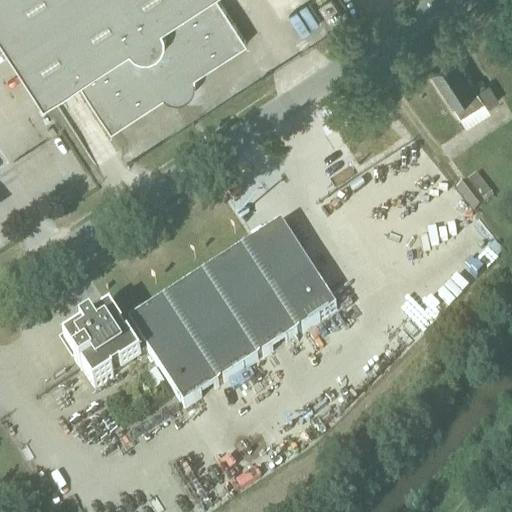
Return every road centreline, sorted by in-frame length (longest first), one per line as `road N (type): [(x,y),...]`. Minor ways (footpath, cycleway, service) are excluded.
road 1 (unclassified): [(0,294),(451,0)]
road 2 (unknown): [(65,252),(0,149)]
